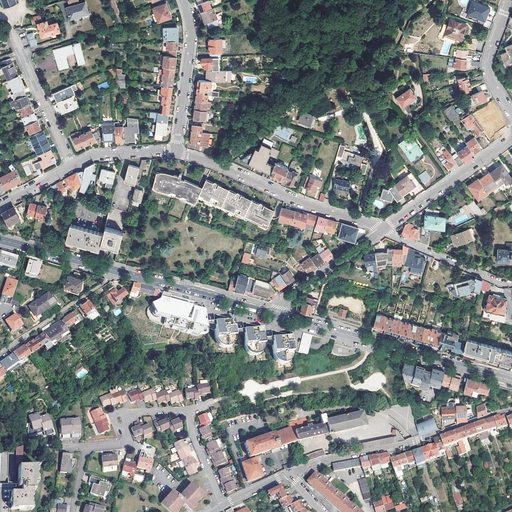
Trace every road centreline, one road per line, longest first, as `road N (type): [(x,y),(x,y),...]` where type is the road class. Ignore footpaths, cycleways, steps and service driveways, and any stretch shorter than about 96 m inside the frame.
road 1 (tertiary): [(275,315),(511,380)]
road 2 (tertiary): [(289,473),(511,409)]
road 3 (residential): [(176,151),(382,230)]
road 4 (tertiary): [(115,270),(275,315)]
road 5 (residential): [(382,230),(511,138)]
road 6 (residential): [(176,151),(190,37),(183,0)]
road 7 (residential): [(72,166),(12,31)]
road 8 (residential): [(115,270),(0,353)]
road 9 (residential): [(382,230),(511,284)]
road 10 (residential): [(275,315),(382,230)]
road 11 (residential): [(508,0),(487,70),(511,115)]
